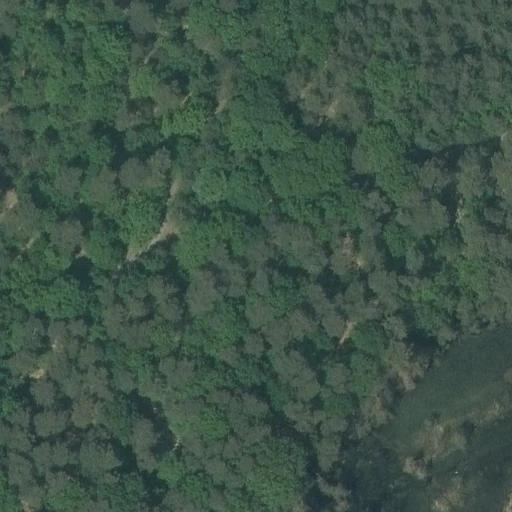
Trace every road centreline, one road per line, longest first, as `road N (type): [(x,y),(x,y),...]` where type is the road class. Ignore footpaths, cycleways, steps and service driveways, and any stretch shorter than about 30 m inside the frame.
road 1 (track): [(511,122),(69,278),(86,6)]
road 2 (track): [(143,246),(258,0)]
